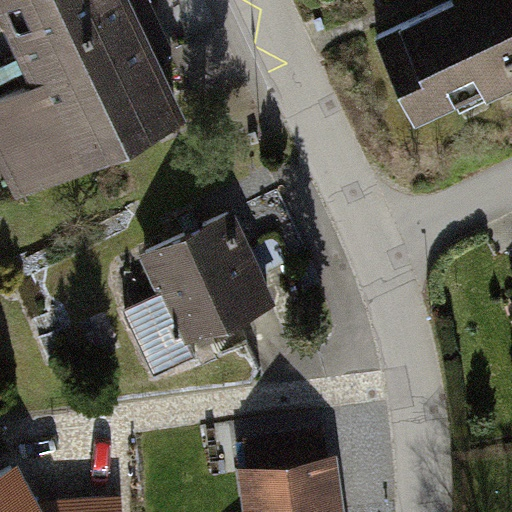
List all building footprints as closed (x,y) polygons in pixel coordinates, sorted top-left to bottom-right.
[(0,0),(0,70),(30,57),(149,0),(0,0)] [(151,0),(149,0),(30,57),(41,77),(0,96),(0,139),(20,186),(181,109),(153,50),(171,41),(151,0)] [(511,0),(383,0),(356,15),(426,144),(511,97),(511,0)] [(231,208),(145,247),(189,344),(275,305),(231,208)] [(240,511),(330,511),(319,429),(230,441),(240,511)] [(0,511),(38,511),(12,464),(0,470),(0,511)] [(120,511),(120,495),(87,497),(87,511),(120,511)]
